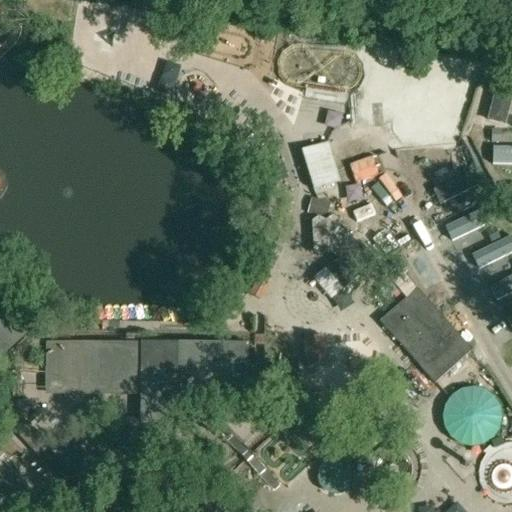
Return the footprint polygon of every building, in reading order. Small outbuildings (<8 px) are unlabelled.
[(0,357),(31,329),(0,296),(0,51),(10,42),(0,31),(0,24),(9,16),(0,6),(0,357)] [(470,113),(468,121),(479,124),(482,116),(470,113)] [(341,182),(329,144),(303,152),(314,190),(341,182)] [(511,149),(493,149),(492,165),(511,165),(511,149)] [(473,172),(434,192),(440,205),(480,185),(473,172)] [(490,198),(485,187),(477,191),(482,202),(490,198)] [(314,201),(310,216),(330,222),(334,206),(314,201)] [(486,210),(445,229),(451,243),(492,223),(486,210)] [(488,232),(493,243),(499,240),(495,229),(488,232)] [(511,237),(472,257),(478,270),(511,253),(511,237)] [(358,243),(326,269),(344,290),(376,264),(358,243)] [(409,299),(417,291),(396,266),(387,274),(409,299)] [(511,277),(489,289),(496,302),(511,294),(511,277)] [(437,385),(472,354),(475,352),(419,290),(417,291),(409,299),(382,323),(437,385)] [(326,337),(303,341),(308,368),(331,364),(326,337)] [(252,346),(42,345),(41,393),(141,394),(141,405),(141,422),(114,422),(114,453),(152,453),(153,442),(171,442),(171,422),(210,422),(214,422),(251,422),(251,406),(252,346)] [(39,458),(53,444),(39,427),(46,422),(38,413),(32,418),(32,399),(12,399),(13,423),(15,430),(19,437),(39,458)] [(152,498),(136,498),(136,508),(152,508),(152,498)]
